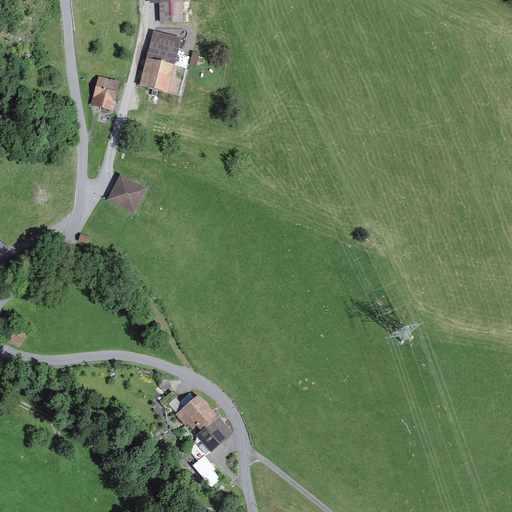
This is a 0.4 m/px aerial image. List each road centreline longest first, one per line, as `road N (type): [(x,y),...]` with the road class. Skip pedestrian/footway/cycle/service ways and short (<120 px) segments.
road 1 (unclassified): [(254,511),(239,426),(224,397),(197,378),(127,356),(51,361),(0,349)]
road 2 (unclassified): [(0,303),(65,249),(80,208),(67,0)]
road 3 (track): [(80,208),(102,181),(145,0)]
